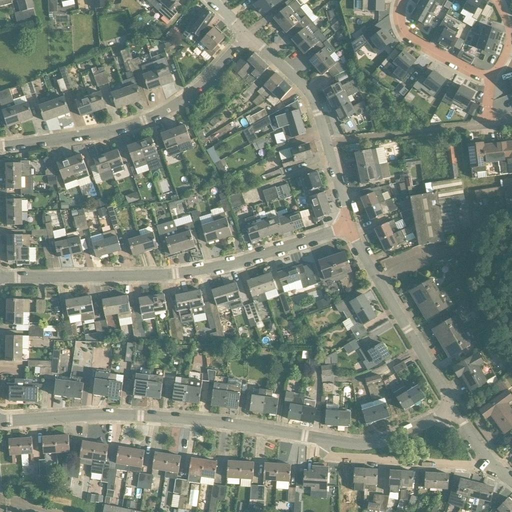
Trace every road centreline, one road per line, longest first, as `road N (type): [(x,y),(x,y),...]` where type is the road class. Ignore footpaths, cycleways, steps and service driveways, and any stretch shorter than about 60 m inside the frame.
road 1 (residential): [(0,287),(171,281),(254,265),(347,225)]
road 2 (residential): [(0,420),(118,416),(324,439)]
road 3 (residential): [(0,146),(144,120),(187,98),(248,36)]
road 4 (residential): [(452,410),(347,225)]
road 5 (residential): [(492,466),(331,457),(324,439)]
road 6 (residential): [(325,141),(485,125)]
road 7 (residential): [(325,141),(307,90),(248,36)]
road 8 (residential): [(324,439),(392,437),(452,410)]
road 9 (residential): [(404,0),(400,17),(411,37),(489,74)]
